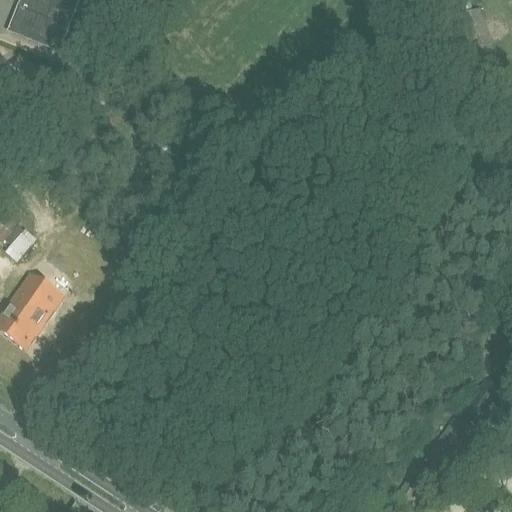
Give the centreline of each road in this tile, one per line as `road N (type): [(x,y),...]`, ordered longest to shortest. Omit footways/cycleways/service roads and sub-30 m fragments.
road 1 (unclassified): [(0,153),(137,0)]
road 2 (secondary): [(125,511),(0,428)]
